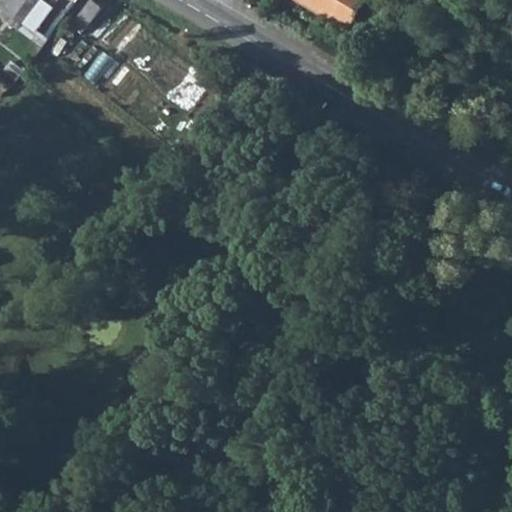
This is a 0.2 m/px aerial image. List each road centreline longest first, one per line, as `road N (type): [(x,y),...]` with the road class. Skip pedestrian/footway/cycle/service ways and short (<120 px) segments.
road 1 (tertiary): [(511,190),(186,0)]
road 2 (residential): [(511,354),(444,441),(422,511)]
